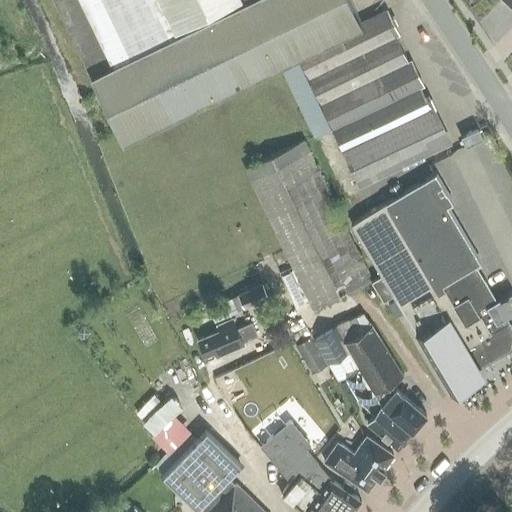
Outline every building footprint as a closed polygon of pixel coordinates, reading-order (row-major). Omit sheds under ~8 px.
[(447,142),(383,9),(360,21),(349,0),(55,0),(121,135),(277,59),(314,134),(330,126),(359,185),(447,142)] [(465,146),(482,138),(477,128),(468,132),(460,136),(465,146)] [(303,140),(271,155),(244,169),(311,308),(370,279),(308,150),(303,140)] [(383,203),(351,222),(381,274),(371,280),(382,300),(393,294),(419,338),(418,339),(444,383),(445,382),(451,392),(479,376),(477,372),(479,367),(480,367),(511,348),(511,327),(505,315),(511,310),(511,303),(507,295),(511,292),(511,291),(496,300),(476,266),(480,264),(446,206),(453,202),(436,173),(383,203)] [(244,308),(268,297),(262,283),(238,294),(244,308)] [(224,300),(208,307),(214,321),(230,314),(244,308),(238,294),(224,300)] [(268,303),(257,307),(261,316),(271,311),(268,303)] [(217,326),(219,330),(198,339),(205,355),(213,351),(216,357),(244,345),(242,342),(257,335),(251,322),(236,329),(232,319),(217,326)] [(349,350),(373,394),(381,407),(411,432),(426,414),(395,389),(394,390),(389,384),(403,375),(371,323),(343,340),(349,351),(349,350)] [(343,340),(335,326),(313,339),(327,363),(349,351),(343,340)] [(312,373),(327,364),(311,336),(295,345),(312,373)] [(359,400),(374,414),(367,422),(397,448),(411,432),(381,407),(373,394),(358,369),(345,377),(359,400)] [(175,392),(167,398),(161,391),(139,407),(155,430),(187,407),(175,392)] [(272,401),(246,415),(254,430),(280,416),(272,401)] [(351,511),(361,500),(359,498),(359,499),(333,481),(314,458),(305,447),(309,443),(290,420),(261,445),(290,480),(281,493),(302,511),(351,511)] [(264,511),(235,483),(234,484),(227,477),(240,464),(206,431),(163,474),(197,508),(199,506),(205,511),(264,511)] [(384,470),(382,469),(393,454),(366,435),(354,452),(338,441),(324,459),(367,490),(377,476),(379,477),(384,470)]
